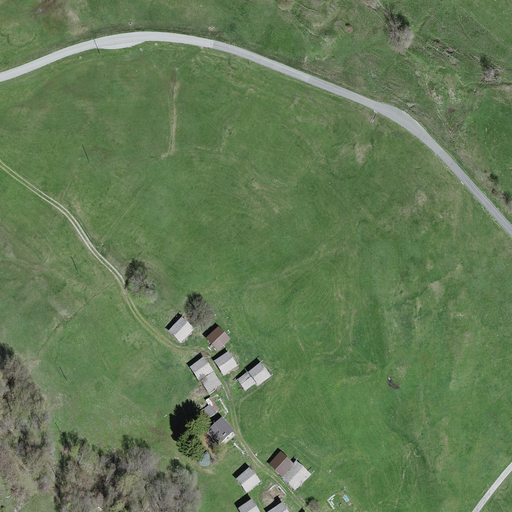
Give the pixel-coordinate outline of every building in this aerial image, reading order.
[(181,321),(169,333),(181,345),(193,333),(181,321)] [(218,329),(206,341),(218,353),(230,341),(218,329)] [(229,354),(214,363),(223,378),(238,369),(229,354)] [(204,360),(190,369),(199,382),(213,373),(204,360)] [(270,378),(260,365),(247,374),(257,388),(270,378)] [(213,374),(201,382),(209,395),(221,387),(213,374)] [(236,381),(244,392),(254,386),(246,374),(236,381)] [(207,405),(198,412),(204,422),(216,414),(215,413),(219,410),(211,397),(205,401),(207,405)] [(222,420),(206,434),(219,448),(235,434),(222,420)] [(280,454),(268,466),(281,479),(293,467),(280,454)] [(293,467),(281,479),(295,493),(311,477),(298,463),(293,467)] [(249,470),(236,481),(248,494),(260,484),(249,470)] [(258,511),(252,502),(238,510),(239,511),(258,511)]
